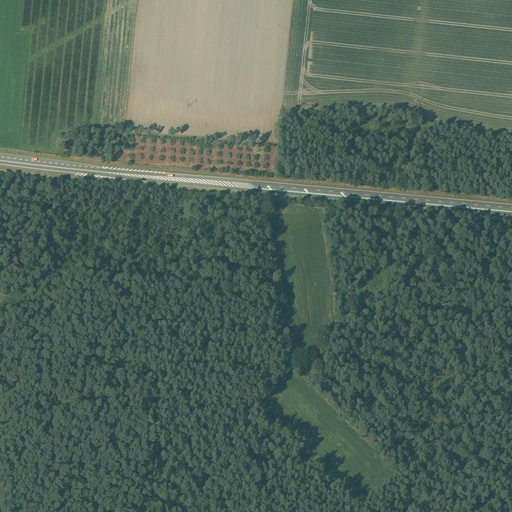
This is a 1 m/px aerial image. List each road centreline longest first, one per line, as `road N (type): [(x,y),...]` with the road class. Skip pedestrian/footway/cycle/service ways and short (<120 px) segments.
road 1 (track): [(21,511),(54,469),(52,273),(268,287),(279,314),(288,368),(148,511)]
road 2 (trunk): [(0,161),(511,214)]
road 3 (trunk): [(511,206),(0,156)]
road 4 (track): [(139,280),(139,511)]
